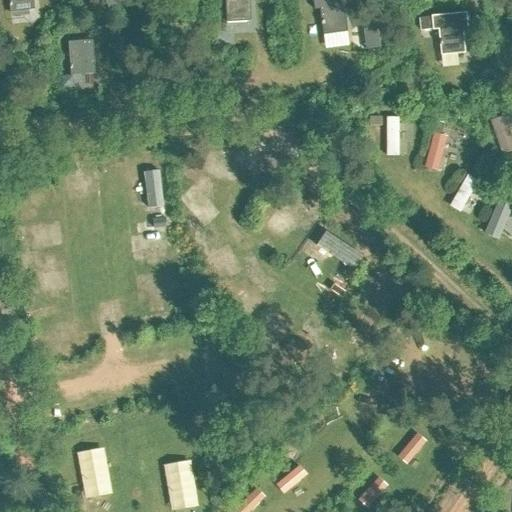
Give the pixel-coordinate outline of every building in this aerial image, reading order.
[(34,11),(32,0),(8,0),(10,13),(34,11)] [(248,0),(224,0),(226,23),(250,21),(248,0)] [(346,32),(344,13),(351,12),(349,0),(311,0),(313,11),(319,10),(323,35),(346,32)] [(432,31),(437,30),(440,56),(464,53),(462,32),(467,32),(465,12),(430,16),(432,29),(432,31)] [(430,16),(418,17),(420,31),(432,29),(430,16)] [(92,41),(67,42),(70,76),(94,74),(92,41)] [(497,98),(489,101),(493,112),(501,110),(497,98)] [(370,117),(370,126),(382,126),(382,117),(370,117)] [(436,120),(432,133),(441,135),(444,122),(436,120)] [(35,170),(36,184),(52,184),(52,170),(35,170)] [(78,186),(93,183),(91,172),(76,175),(78,186)] [(431,176),(414,209),(429,216),(445,183),(431,176)] [(265,241),(273,256),(283,251),(276,236),(265,241)] [(127,280),(129,301),(140,300),(138,279),(127,280)] [(71,304),(51,307),(54,336),(75,334),(71,304)] [(272,354),(289,365),(302,346),(284,335),(272,354)] [(150,464),(160,461),(156,445),(146,448),(150,464)] [(482,494),(481,511),(497,511),(498,494),(482,494)]
